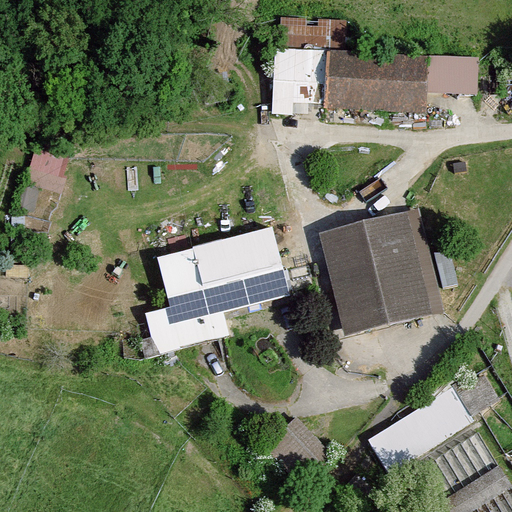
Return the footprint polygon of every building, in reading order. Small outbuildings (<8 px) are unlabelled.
[(347,24),(284,21),(283,52),(334,54),(346,54),(347,24)] [(294,101),(331,104),(334,54),(283,52),(280,51),(276,114),(293,115),(294,101)] [(430,93),(432,59),(346,54),(334,54),(331,104),(331,107),(429,112),(430,93)] [(432,59),(430,93),(479,95),(480,77),(480,61),(432,59)] [(73,147),(42,138),(33,169),(64,178),(73,147)] [(68,180),(64,178),(33,169),(28,185),(63,195),(68,180)] [(411,216),(325,237),(349,337),(431,316),(435,315),(411,216)] [(294,298),(276,229),(162,259),(175,310),(150,317),(156,339),(160,356),(231,338),(225,316),(294,298)] [(32,234),(12,235),(13,245),(33,245),(32,234)] [(147,359),(160,356),(156,339),(143,342),(147,359)] [(455,389),(456,391),(473,419),(501,402),(486,378),(470,388),(466,382),(455,389)] [(384,439),(372,446),(389,474),(475,423),(473,419),(456,391),(382,436),(384,439)] [(338,459),(301,422),(270,451),(309,490),(338,459)] [(511,485),(501,468),(433,511),(475,511),(511,488),(511,485)] [(359,477),(352,485),(371,502),(378,493),(359,477)]
